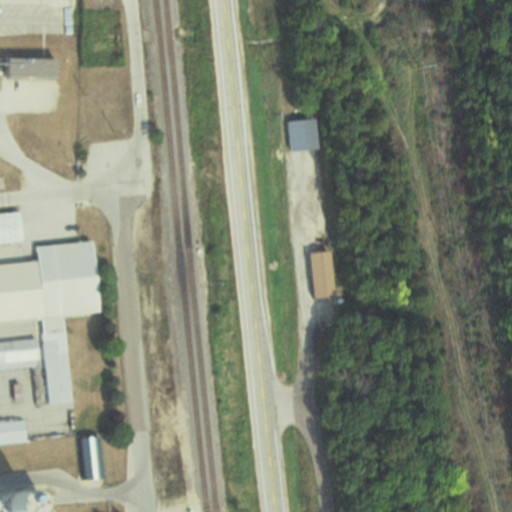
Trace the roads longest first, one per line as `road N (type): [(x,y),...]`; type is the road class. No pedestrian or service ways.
road 1 (primary): [(276,511),(224,0)]
road 2 (residential): [(150,511),(124,235),(130,190)]
road 3 (residential): [(327,511),(307,423),(288,406),(265,403)]
